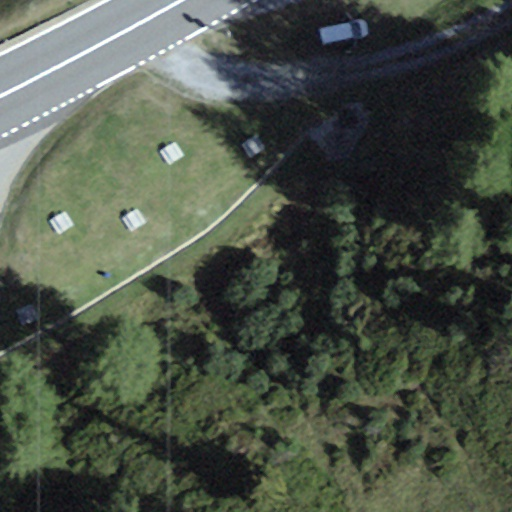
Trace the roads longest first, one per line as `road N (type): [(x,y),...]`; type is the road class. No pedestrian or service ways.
road 1 (track): [(152,21),(183,56),(241,83),(363,80),(469,48),(511,22)]
road 2 (primary): [(191,0),(0,98)]
